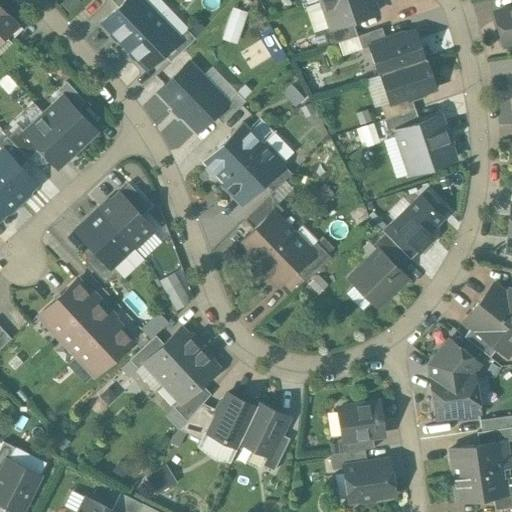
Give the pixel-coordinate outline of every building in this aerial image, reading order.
[(124,0),(118,6),(102,22),(124,45),(156,15),(141,0),(124,0)] [(372,0),(324,0),(322,1),(330,26),(331,27),(352,20),(376,12),(372,0)] [(222,37),(237,42),(248,10),(233,5),(222,37)] [(0,7),(0,37),(15,23),(0,7)] [(511,8),(495,13),(503,44),(511,41),(511,8)] [(156,15),(124,45),(146,68),(162,53),(178,37),(177,37),(156,15)] [(352,20),(331,27),(330,26),(323,29),(328,45),(357,35),(352,20)] [(381,27),(357,35),(362,49),(369,47),(369,46),(386,40),(381,27)] [(178,37),(162,53),(170,61),(195,38),(186,28),(177,37),(178,37)] [(386,40),(369,46),(369,47),(378,75),(380,74),(380,73),(424,59),(424,58),(414,31),(386,40)] [(424,59),(380,73),(380,74),(389,102),(390,102),(410,95),(435,87),(425,58),(424,58),(424,59)] [(226,101),(188,62),(158,91),(197,131),(214,114),(227,102),(226,101)] [(85,101),(66,81),(57,89),(63,96),(76,110),(85,101)] [(236,91),(226,101),(227,102),(214,114),(222,123),(245,100),(236,91)] [(385,118),(414,108),(410,95),(390,102),(389,102),(380,105),(385,118)] [(76,110),(63,96),(44,113),(77,148),(96,131),(76,110)] [(385,118),(381,119),(387,138),(397,135),(395,129),(419,121),(414,108),(385,118)] [(24,132),(23,133),(38,148),(56,168),(77,148),(44,113),(24,132)] [(419,121),(395,129),(397,135),(410,173),(454,158),(439,115),(419,121)] [(242,122),(201,161),(222,182),(262,143),(242,122)] [(372,122),(355,128),(362,146),(379,140),(372,122)] [(23,133),(24,132),(19,126),(8,136),(28,158),(38,148),(23,133)] [(28,158),(8,136),(0,143),(0,146),(2,149),(3,148),(19,166),(28,158)] [(262,143),(222,182),(242,202),(263,181),(282,163),(262,143)] [(19,166),(3,148),(2,149),(0,151),(0,183),(18,203),(27,194),(26,193),(36,184),(19,166)] [(282,163),(263,181),(273,191),(291,173),(282,163)] [(150,206),(128,182),(117,193),(119,194),(119,193),(140,215),(150,206)] [(18,203),(0,183),(0,217),(8,210),(9,211),(18,203)] [(140,215),(119,193),(119,194),(109,203),(108,201),(99,210),(133,246),(152,228),(140,215)] [(429,193),(423,199),(421,196),(392,224),(418,250),(432,237),(427,231),(441,217),(439,214),(444,208),(429,193)] [(269,195),(244,219),(253,229),(273,211),(277,215),(283,209),(269,195)] [(393,199),(370,206),(373,217),(396,211),(393,199)] [(133,246),(99,210),(77,230),(91,245),(111,267),(112,266),(133,246)] [(253,229),(238,244),(259,266),(293,232),(277,215),(273,211),(253,229)] [(293,232),(259,266),(278,286),(294,271),(313,253),(309,248),(293,232)] [(409,259),(384,233),(372,245),(378,251),(378,250),(398,270),(409,259)] [(316,242),(309,248),(313,253),(294,271),(305,282),(331,257),(316,242)] [(111,267),(91,245),(79,256),(104,282),(116,270),(112,266),(111,267)] [(398,270),(378,250),(378,251),(349,279),(376,306),(405,277),(398,270)] [(177,309),(195,297),(177,268),(158,280),(177,309)] [(76,279),(38,314),(57,335),(95,299),(76,279)] [(511,289),(509,289),(505,293),(493,283),(480,299),(511,324),(511,289)] [(95,299),(57,335),(76,355),(114,319),(95,299)] [(511,348),(511,324),(480,299),(463,321),(471,327),(496,347),(507,355),(511,348)] [(114,319),(76,355),(95,375),(132,339),(114,319)] [(0,326),(0,348),(11,338),(0,326)] [(496,347),(471,327),(464,336),(489,357),(496,347)] [(163,343),(144,362),(144,363),(162,382),(201,345),(197,341),(195,343),(180,328),(163,343)] [(155,335),(129,359),(138,368),(144,363),(144,362),(163,343),(155,335)] [(479,364),(448,339),(428,364),(430,378),(472,372),(479,364)] [(201,345),(162,382),(180,401),(181,401),(201,383),(217,367),(203,352),(205,350),(201,345)] [(472,372),(430,378),(436,418),(458,415),(459,419),(474,417),(474,412),(478,412),(472,372)] [(201,383),(181,401),(180,401),(173,407),(186,421),(203,403),(210,394),(201,383)] [(255,406),(227,393),(218,410),(208,433),(237,447),(239,442),(256,407),(255,406)] [(287,416),(257,402),(255,406),(256,407),(239,442),(255,449),(256,447),(267,452),(266,454),(267,455),(268,455),(278,433),(287,416)] [(377,402),(338,408),(342,440),(372,436),(382,434),(377,402)] [(186,421),(179,429),(204,442),(208,433),(218,410),(203,403),(186,421)] [(511,426),(476,432),(478,444),(504,440),(505,441),(511,439),(511,426)] [(278,433),(268,455),(267,455),(262,465),(274,471),(289,438),(278,433)] [(372,436),(342,440),(336,441),(338,453),(364,449),(374,448),(372,436)] [(478,444),(449,448),(453,476),(509,468),(505,441),(504,440),(478,444)] [(2,441),(0,445),(0,473),(7,459),(8,459),(14,447),(3,441),(2,441)] [(364,449),(338,453),(329,454),(331,469),(343,467),(366,463),(364,449)] [(0,473),(0,502),(19,511),(20,511),(39,475),(8,459),(7,459),(0,473)] [(366,463),(343,467),(349,501),(358,499),(362,502),(373,501),(376,496),(393,494),(388,460),(366,463)] [(509,468),(453,476),(457,502),(493,496),(506,494),(506,493),(504,478),(509,477),(508,468),(509,468)] [(136,511),(141,503),(120,492),(112,510),(115,511),(136,511)] [(511,492),(506,493),(506,494),(493,496),(495,510),(511,507),(511,492)] [(115,511),(112,510),(86,497),(78,511),(115,511)] [(159,511),(141,503),(136,511),(159,511)]
